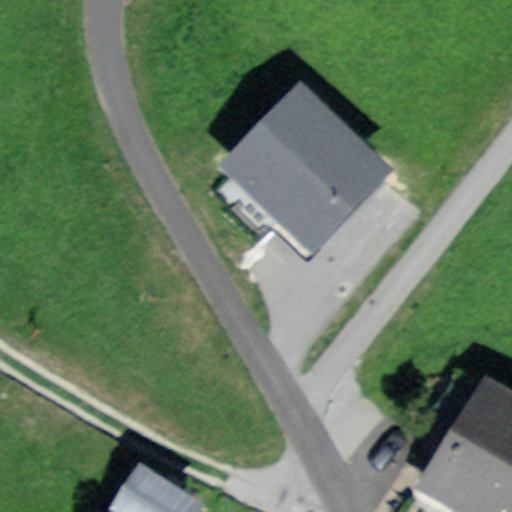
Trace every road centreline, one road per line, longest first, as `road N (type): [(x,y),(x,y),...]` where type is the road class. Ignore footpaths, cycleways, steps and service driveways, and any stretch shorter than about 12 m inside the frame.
road 1 (residential): [(348,511),(278,361),(136,117),(113,28),(115,0)]
road 2 (residential): [(296,511),(84,410),(0,349)]
